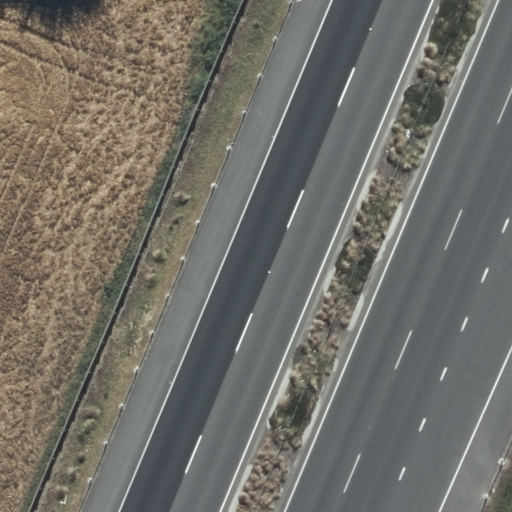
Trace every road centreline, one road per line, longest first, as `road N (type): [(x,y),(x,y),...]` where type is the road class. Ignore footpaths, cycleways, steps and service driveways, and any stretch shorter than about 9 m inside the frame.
road 1 (trunk): [(170,511),(385,0)]
road 2 (trunk): [(511,118),(346,511)]
